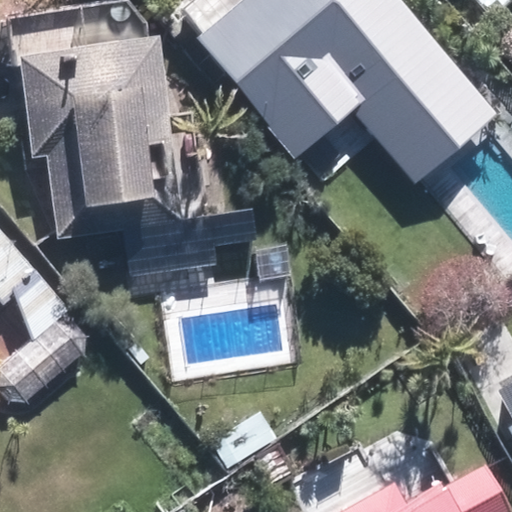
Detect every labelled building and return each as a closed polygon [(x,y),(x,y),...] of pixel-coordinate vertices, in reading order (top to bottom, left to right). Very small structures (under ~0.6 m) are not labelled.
[(228,0),(202,22),(303,141),(387,72),(395,81),(433,49),(419,33),(438,18),(422,0),(228,0)] [(185,213),(165,18),(42,31),(62,225),(185,213)] [(0,356),(0,392),(13,408),(72,359),(41,322),(0,356)] [(511,372),(500,379),(511,400),(511,372)] [(495,511),(468,462),(410,494),(398,472),(335,506),(338,511),(495,511)]
